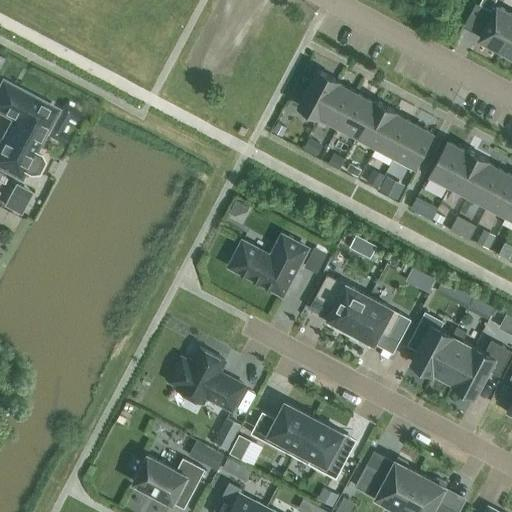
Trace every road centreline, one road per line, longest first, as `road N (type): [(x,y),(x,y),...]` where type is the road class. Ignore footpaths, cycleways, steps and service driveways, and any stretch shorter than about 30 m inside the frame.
road 1 (residential): [(259,328),(511,465)]
road 2 (residential): [(511,97),(327,0)]
